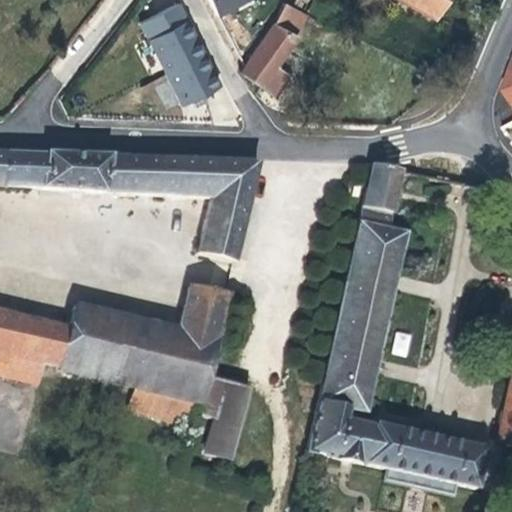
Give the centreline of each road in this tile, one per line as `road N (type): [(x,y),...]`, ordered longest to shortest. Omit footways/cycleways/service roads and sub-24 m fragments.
road 1 (tertiary): [(275,147),(9,137)]
road 2 (tertiary): [(462,138),(275,147)]
road 3 (residential): [(126,0),(9,137)]
road 4 (residential): [(197,0),(275,147)]
road 5 (track): [(275,511),(283,409),(263,367)]
road 6 (tertiary): [(462,138),(511,26)]
